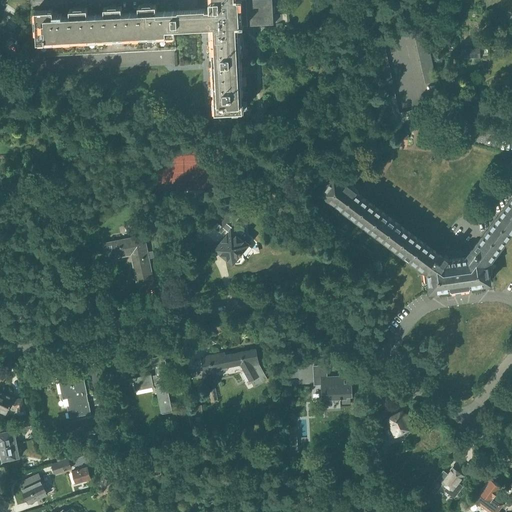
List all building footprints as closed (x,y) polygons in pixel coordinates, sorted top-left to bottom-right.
[(175,35),(175,28),(211,26),(215,112),(243,111),(239,26),(244,26),(244,24),(248,24),(248,25),(274,23),(272,0),(209,0),(210,8),(206,8),(205,7),(198,8),(197,0),(179,0),(180,9),(178,9),(178,10),(156,11),(156,4),(138,5),(139,12),(122,13),(122,6),(104,7),(104,14),(88,15),(87,8),(70,9),(70,15),(62,16),(62,13),(53,14),(53,9),(35,10),(38,56),(176,49),(175,35)] [(425,84),(436,81),(425,32),(414,35),(425,84)] [(384,41),(373,44),(388,112),(390,126),(415,121),(412,110),(399,113),(384,41)] [(460,59),(481,58),(480,48),(459,49),(460,59)] [(336,174),(322,192),(428,272),(431,290),(450,287),(451,290),(471,287),(471,284),(490,282),(488,263),(511,230),(511,193),(465,255),(448,258),(449,257),(445,254),(444,256),(357,190),(358,189),(347,181),(346,182),(336,174)] [(373,183),(366,178),(361,185),(368,190),(373,183)] [(222,219),(217,215),(210,224),(222,234),(237,215),(230,210),(222,219)] [(233,228),(216,249),(233,263),(234,262),(236,263),(239,263),(243,258),(243,255),(241,253),(249,243),(242,238),(243,236),(241,235),(244,232),(244,229),(239,225),(236,226),(234,229),(233,228)] [(104,242),(107,259),(132,254),(138,284),(153,280),(149,259),(155,258),(153,251),(148,252),(144,234),(104,242)] [(209,357),(202,358),(208,386),(215,384),(213,372),(228,369),(228,367),(240,365),(250,382),(251,381),(254,387),(267,380),(259,366),(255,349),(220,356),(219,353),(209,355),(209,357)] [(180,351),(171,353),(173,362),(182,360),(180,351)] [(167,382),(170,381),(165,355),(153,357),(157,376),(151,378),(151,375),(132,379),(134,391),(154,387),(154,385),(156,385),(157,387),(156,387),(161,413),(162,413),(173,411),(167,382)] [(352,375),(328,377),(327,365),(313,365),(314,385),(321,384),(322,400),(340,399),(341,405),(351,405),(351,396),(353,396),(352,375)] [(67,398),(69,406),(67,406),(70,418),(91,413),(89,401),(88,401),(82,372),(59,377),(63,399),(67,398)] [(0,410),(6,413),(9,408),(14,410),(16,410),(17,411),(24,410),(22,398),(16,399),(0,391),(0,410)] [(194,406),(197,423),(204,422),(202,405),(194,406)] [(412,428),(407,419),(408,416),(407,414),(404,413),(403,410),(387,418),(387,419),(385,420),(384,423),(385,424),(380,426),(388,440),(396,436),(397,438),(404,434),(403,432),(412,428)] [(30,422),(13,425),(14,430),(15,433),(21,430),(32,428),(30,422)] [(0,446),(17,443),(15,433),(14,430),(0,432),(0,446)] [(374,434),(374,447),(383,447),(383,434),(374,434)] [(17,443),(0,446),(0,455),(2,455),(3,460),(20,457),(17,443)] [(56,455),(58,462),(52,464),(55,474),(72,469),(69,458),(67,459),(65,453),(56,455)] [(98,485),(107,487),(112,468),(113,467),(115,463),(108,461),(107,467),(103,465),(98,485)] [(88,467),(72,471),(76,484),(92,479),(88,467)] [(445,489),(454,497),(463,486),(458,482),(463,475),(453,467),(447,476),(444,474),(438,481),(434,479),(426,490),(434,495),(442,484),(441,484),(443,481),(448,485),(445,489)] [(39,474),(28,479),(20,483),(29,502),(48,493),(39,474)] [(479,505),(480,506),(481,506),(489,511),(497,511),(504,504),(494,497),(502,487),(490,478),(473,500),(473,501),(474,503),(478,506),(479,505)]
